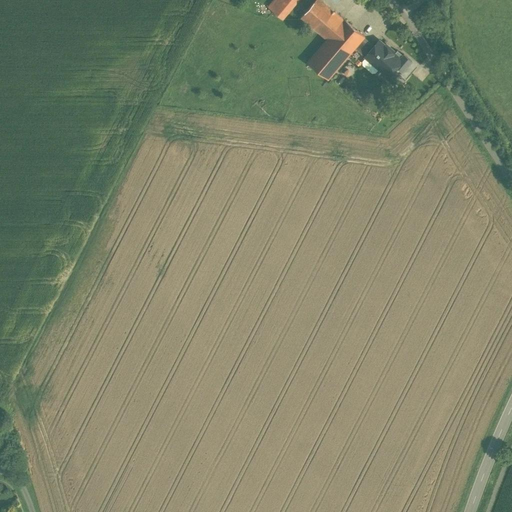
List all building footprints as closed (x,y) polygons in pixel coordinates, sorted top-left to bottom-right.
[(282,20),(299,0),(265,0),(262,4),(282,20)] [(365,37),(321,0),(316,0),(301,17),(327,40),(308,61),(329,79),(355,48),(365,37)] [(365,57),(375,46),(365,37),(355,48),(365,57)] [(379,41),(375,46),(365,57),(387,76),(395,66),(396,67),(403,59),(401,57),(396,53),(394,54),(379,41)] [(412,61),(404,54),(401,57),(403,59),(396,67),(398,69),(397,69),(398,69),(396,71),(406,79),(415,68),(415,67),(410,63),(412,61)]
